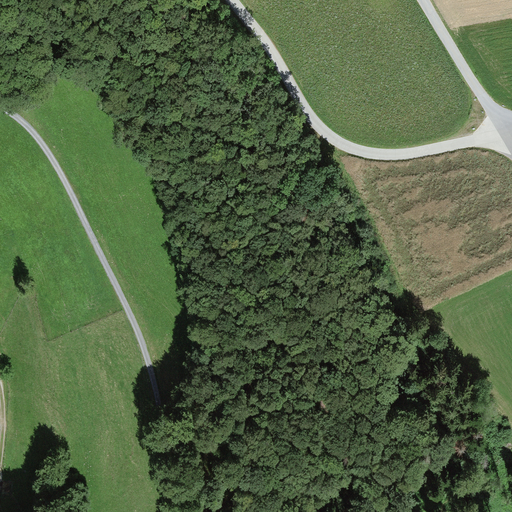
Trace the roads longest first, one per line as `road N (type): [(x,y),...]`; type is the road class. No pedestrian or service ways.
road 1 (track): [(0,107),(41,142),(140,340),(170,469)]
road 2 (unclassified): [(229,0),(335,140),(401,153),(502,128)]
road 3 (residential): [(502,128),(424,0)]
